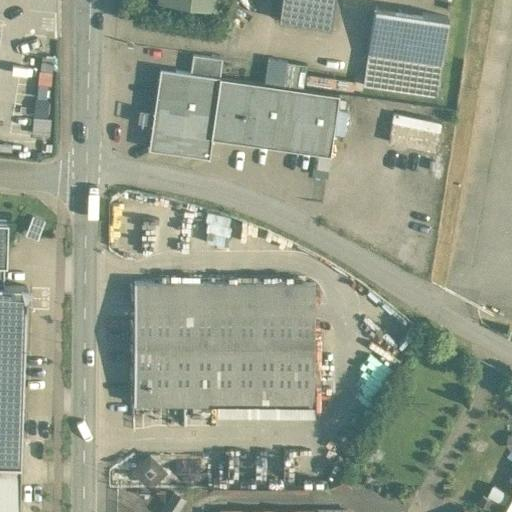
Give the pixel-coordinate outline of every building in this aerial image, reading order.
[(217,0),(160,0),(217,8),(217,0)] [(333,0),(280,0),(278,18),(330,25),(333,0)] [(447,15),(374,4),(367,52),(440,63),(447,15)] [(221,57),(193,53),(190,71),(219,76),(221,57)] [(190,71),(160,67),(148,147),(208,156),(211,136),(220,76),(219,76),(190,71)] [(338,93),(220,76),(211,136),(330,153),(338,93)] [(314,281),(134,280),(133,402),(313,403),(314,281)] [(3,286),(0,285),(0,463),(20,464),(22,411),(23,411),(27,285),(3,284),(3,286)] [(148,483),(165,467),(149,451),(132,467),(148,483)] [(0,511),(18,511),(20,464),(0,463),(0,511)] [(511,511),(511,493),(501,511),(511,511)]
